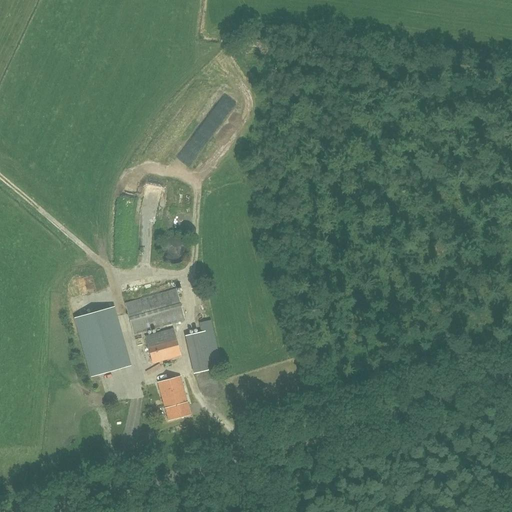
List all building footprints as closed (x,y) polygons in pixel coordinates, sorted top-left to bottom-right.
[(198,91),(194,98),(206,104),(210,98),(198,91)] [(170,238),(171,253),(176,253),(176,246),(182,246),(181,237),(170,238)] [(134,333),(186,318),(177,289),(125,303),(134,333)] [(113,307),(75,318),(91,377),(130,366),(113,307)] [(210,370),(222,367),(218,350),(211,319),(199,322),(200,329),(203,340),(210,368),(210,370)] [(153,362),(181,355),(174,328),(146,335),(153,362)] [(168,419),(190,413),(180,375),(157,382),(168,419)]
